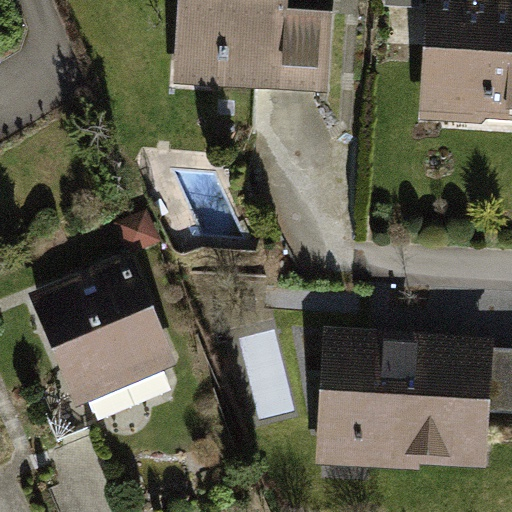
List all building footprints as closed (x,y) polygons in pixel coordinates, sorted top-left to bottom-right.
[(423,0),(383,0),(383,15),(423,17),(423,0)] [(511,6),(432,3),(426,138),(511,141),(511,6)] [(290,22),(180,11),(172,94),(330,110),(337,36),(289,31),(290,22)] [(120,233),(133,262),(165,249),(153,220),(120,233)] [(35,304),(83,416),(181,375),(133,262),(35,304)] [(511,349),(327,335),(316,479),(489,493),(495,422),(511,423),(511,349)]
